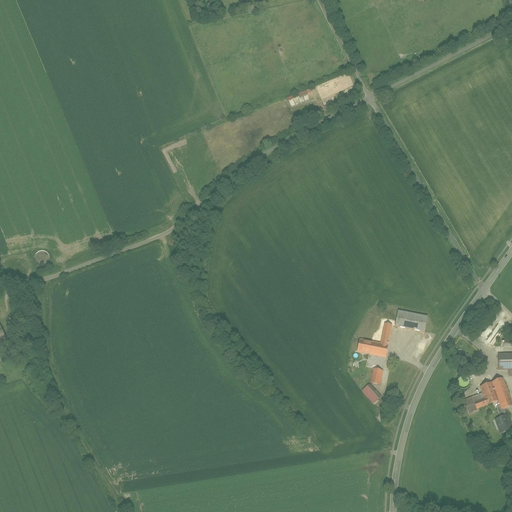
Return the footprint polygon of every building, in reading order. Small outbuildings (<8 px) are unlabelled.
[(312,89),(292,97),(293,100),(313,92),(312,89)] [(338,101),(329,105),(333,111),(341,107),(338,101)] [(395,326),(425,332),(428,317),(398,311),(395,326)] [(0,322),(0,321),(0,353),(13,347),(0,322)] [(380,344),(360,340),(357,352),(386,358),(392,325),(384,324),(380,344)] [(511,353),(498,354),(498,371),(509,371),(509,377),(511,376),(511,353)] [(373,369),(370,383),(380,385),(383,371),(373,369)] [(511,405),(511,401),(504,379),(480,387),(482,393),(462,400),(467,417),(479,412),(478,409),(499,401),(501,406),(496,407),(500,418),(495,420),(500,433),(511,429),(511,424),(508,413),(506,414),(504,409),(511,405)] [(381,397),(370,384),(362,391),(373,404),(381,397)]
